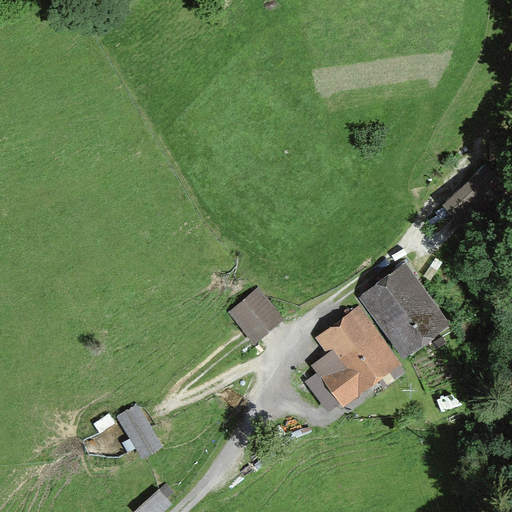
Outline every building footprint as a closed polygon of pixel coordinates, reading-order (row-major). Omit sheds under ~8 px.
[(511,194),(491,170),(449,207),(470,231),(511,194)] [(405,263),(370,288),(366,290),(410,351),(448,323),(405,263)] [(256,290),(232,311),(254,337),(279,316),(256,290)] [(403,371),(357,309),(328,331),(348,357),(312,383),(329,406),(375,372),(384,385),(403,371)] [(444,336),(432,342),(436,350),(448,344),(444,336)] [(139,451),(161,441),(141,399),(119,409),(139,451)] [(142,511),(157,511),(173,499),(160,483),(136,503),(142,511)]
